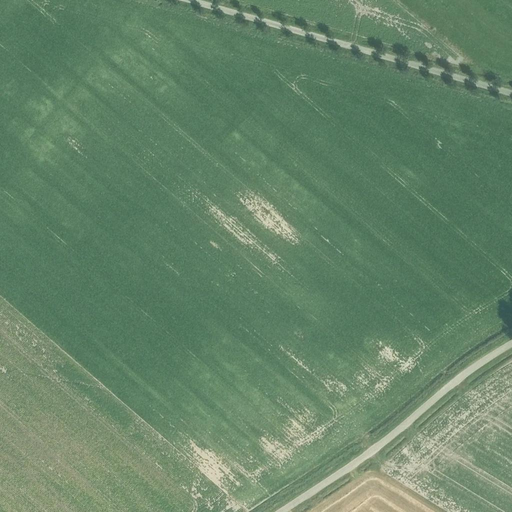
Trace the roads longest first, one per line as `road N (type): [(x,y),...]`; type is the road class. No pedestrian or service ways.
road 1 (unclassified): [(511,94),(187,0)]
road 2 (unclassified): [(281,511),(511,342)]
